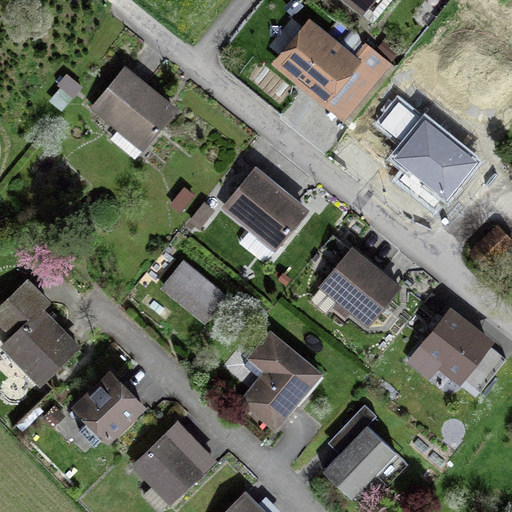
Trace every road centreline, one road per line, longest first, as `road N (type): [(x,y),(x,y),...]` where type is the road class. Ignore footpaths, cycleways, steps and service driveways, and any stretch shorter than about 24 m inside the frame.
road 1 (residential): [(511,328),(136,20)]
road 2 (residential): [(306,511),(90,314)]
